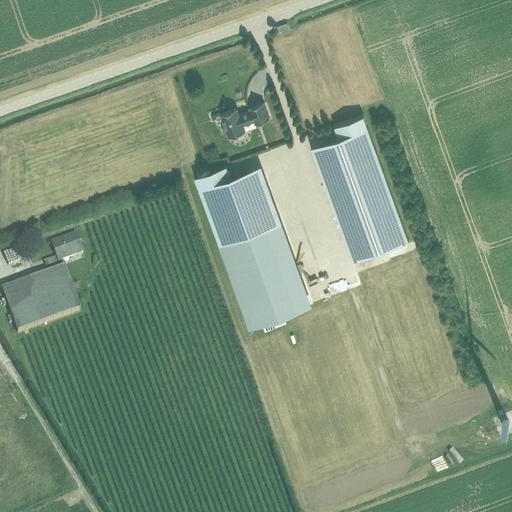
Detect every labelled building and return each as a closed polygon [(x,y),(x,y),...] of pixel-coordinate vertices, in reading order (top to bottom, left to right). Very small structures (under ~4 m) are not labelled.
[(284,20),(286,30),(297,28),(295,17),(284,20)] [(229,134),(229,136),(245,130),(243,124),(255,120),(256,123),(270,118),(264,102),(250,107),(251,109),(239,113),(237,107),(221,113),(226,126),(224,127),(223,130),(224,133),(227,135),(229,134)] [(409,239),(364,114),(335,125),(339,136),(311,146),(353,260),(409,239)] [(227,164),(196,175),(221,244),(269,227),(248,169),(231,175),(227,164)] [(221,244),(251,326),(253,325),(299,309),(269,227),(221,244)] [(14,322),(18,334),(80,311),(61,261),(83,253),(76,235),(51,244),(56,257),(43,262),(48,274),(2,291),(5,300),(1,301),(3,307),(7,305),(12,316),(7,318),(9,324),(14,322)]
